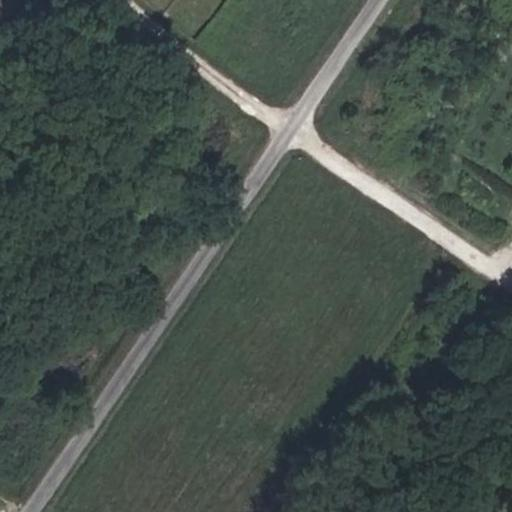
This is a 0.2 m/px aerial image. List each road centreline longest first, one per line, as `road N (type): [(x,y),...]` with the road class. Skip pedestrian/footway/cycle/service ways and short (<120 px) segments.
road 1 (unclassified): [(34,511),(382,0)]
road 2 (track): [(511,279),(239,94),(127,0)]
